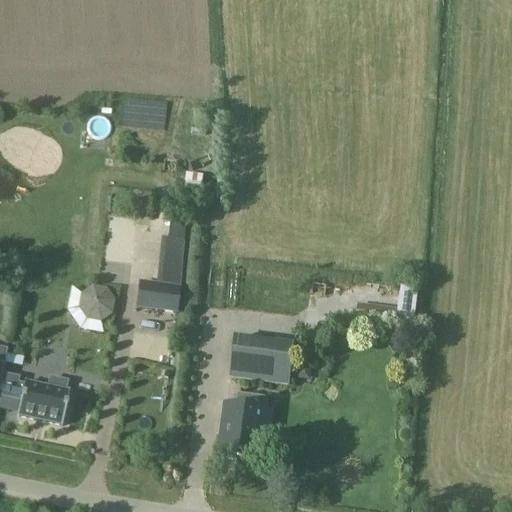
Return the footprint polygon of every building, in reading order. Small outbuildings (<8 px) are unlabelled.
[(135,310),(177,315),(180,288),(138,284),(135,310)] [(91,288),(80,296),(77,310),(85,323),(99,325),(111,317),(114,302),(105,291),(91,288)] [(395,331),(396,324),(398,311),(357,305),(354,326),(395,331)] [(301,356),(326,352),(322,326),(298,330),(301,356)] [(289,387),(291,374),(294,347),(234,339),(228,379),(289,387)] [(4,355),(2,365),(3,365),(12,367),(14,357),(13,357),(4,355)] [(1,378),(0,380),(0,398),(20,403),(16,418),(61,428),(69,394),(24,384),(23,388),(16,387),(17,381),(1,378)] [(225,406),(218,458),(255,463),(259,434),(267,435),(270,412),(265,412),(267,399),(239,395),(237,408),(225,406)]
